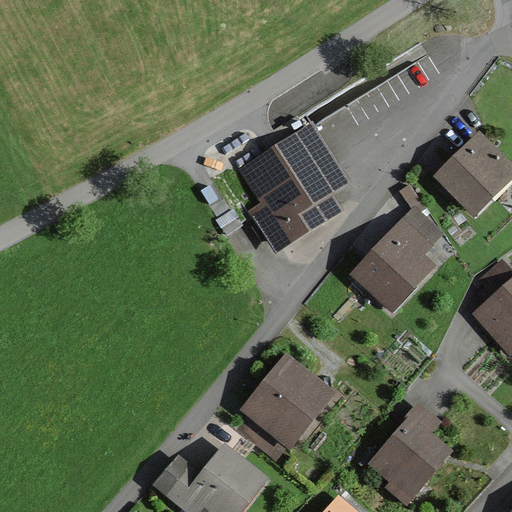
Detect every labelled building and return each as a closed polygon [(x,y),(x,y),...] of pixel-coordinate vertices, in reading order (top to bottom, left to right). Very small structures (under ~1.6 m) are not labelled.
[(331,210),(320,194),(338,182),(297,117),(260,140),(271,158),(248,173),(268,205),(256,212),(277,245),(331,210)] [(442,181),(472,211),(511,172),(481,141),(442,181)] [(216,220),(226,237),(243,227),(232,210),(216,220)] [(407,224),(428,243),(438,233),(417,213),(407,224)] [(359,275),(391,305),(426,269),(414,258),(424,247),(403,228),(359,275)] [(511,341),(511,275),(508,271),(481,295),(492,307),(483,315),(508,345),(511,341)] [(236,428),(273,458),(324,395),(287,365),(236,428)] [(377,464),(409,492),(443,452),(426,438),(436,426),(418,410),(401,430),(404,433),(377,464)] [(170,495),(191,511),(232,511),(258,480),(226,454),(203,482),(189,471),(170,495)]
